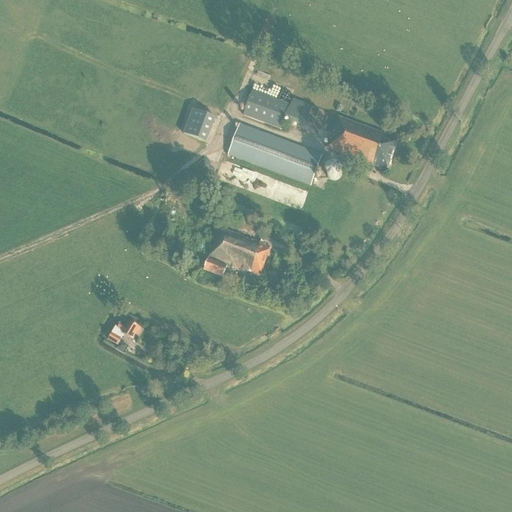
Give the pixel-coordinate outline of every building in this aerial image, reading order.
[(243,116),(281,130),(285,120),(304,127),(312,106),(293,99),(291,106),(252,91),(243,116)] [(184,135),(207,143),(216,119),(193,110),(184,135)] [(327,148),(387,171),(399,140),(338,117),(333,132),(335,133),(332,141),(330,140),(327,148)] [(322,155),(240,124),(228,156),(311,187),(322,155)] [(225,157),(227,143),(218,142),(216,152),(211,151),(211,155),(225,157)] [(179,195),(176,203),(186,207),(189,199),(179,195)] [(228,213),(216,208),(212,217),(224,222),(228,213)] [(208,257),(260,277),(271,248),(220,228),(215,241),(216,241),(214,248),(212,248),(208,257)] [(151,244),(148,250),(153,252),(154,249),(160,251),(161,249),(151,244)] [(204,271),(222,277),(227,266),(208,259),(204,271)] [(124,319),(118,329),(116,327),(107,340),(116,346),(123,336),(134,342),(141,329),(124,319)] [(153,404),(143,406),(144,414),(155,412),(153,404)]
